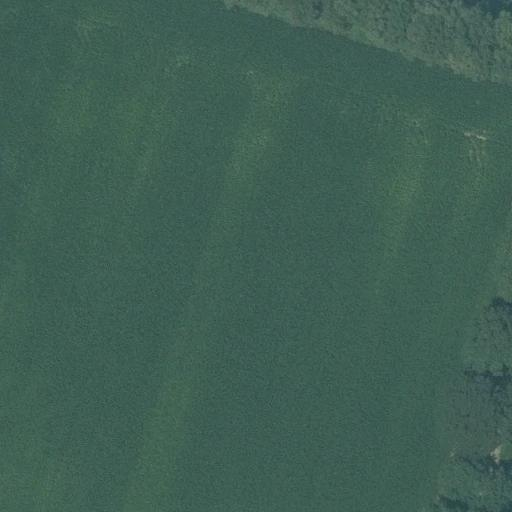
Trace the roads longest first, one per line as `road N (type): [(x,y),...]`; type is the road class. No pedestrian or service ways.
road 1 (unclassified): [(468,511),(511,369)]
road 2 (track): [(393,0),(511,33)]
